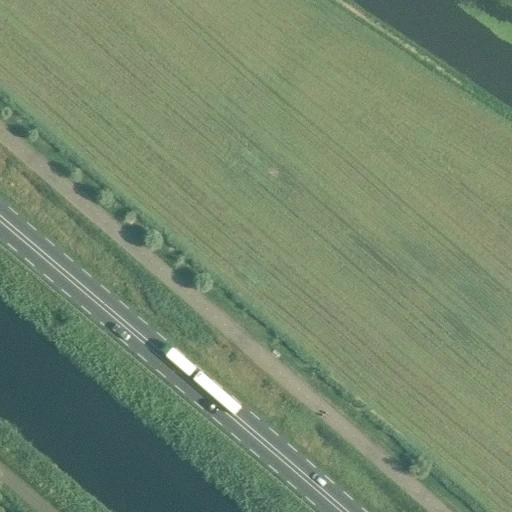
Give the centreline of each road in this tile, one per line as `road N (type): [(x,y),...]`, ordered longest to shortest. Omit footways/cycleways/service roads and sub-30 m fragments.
road 1 (unclassified): [(436,511),(0,136)]
road 2 (primary): [(343,511),(0,219)]
